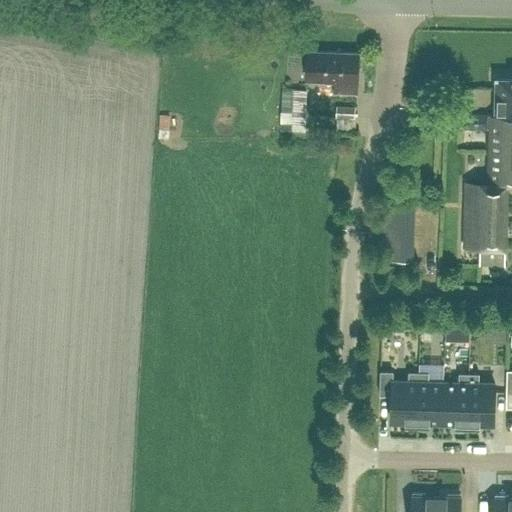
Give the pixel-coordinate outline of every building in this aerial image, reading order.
[(357,80),(358,50),(307,48),(305,78),(333,79),(332,90),(356,91),(356,80),(357,80)] [(511,75),(494,75),(494,113),(488,113),(488,111),(444,111),(443,126),(487,126),(487,180),(466,179),(465,244),(480,244),(480,261),(505,262),(506,180),(511,179),(511,75)] [(304,130),(306,88),(292,88),(291,129),(304,130)] [(354,117),(355,105),(335,104),(334,116),(335,117),(335,129),(355,130),(355,116),(354,117)] [(158,112),(157,126),(168,126),(169,112),(158,112)] [(408,258),(410,197),(383,196),(381,258),(408,258)] [(470,324),(458,324),(457,339),(469,340),(470,324)] [(505,324),(495,324),(495,339),(505,340),(505,324)] [(406,425),(417,425),(418,370),(408,370),(408,379),(392,379),(392,369),(380,369),(379,393),(391,393),(391,419),(406,420),(406,425)] [(428,380),(428,370),(418,370),(417,425),(428,426),(428,420),(442,421),(443,380),(428,380)] [(458,381),(443,380),(442,421),(456,421),(456,427),(467,427),(468,371),(458,371),(458,381)] [(478,381),(479,372),(468,371),(467,427),(478,427),(478,422),(493,422),(494,382),(478,381)] [(435,511),(436,494),(425,494),(425,491),(412,491),(411,511),(435,511)] [(435,511),(459,511),(460,492),(448,491),(447,495),(436,494),(435,511)] [(362,511),(380,511),(381,492),(363,492),(362,511)] [(511,511),(511,496),(508,496),(508,493),(495,493),(494,511),(511,511)]
